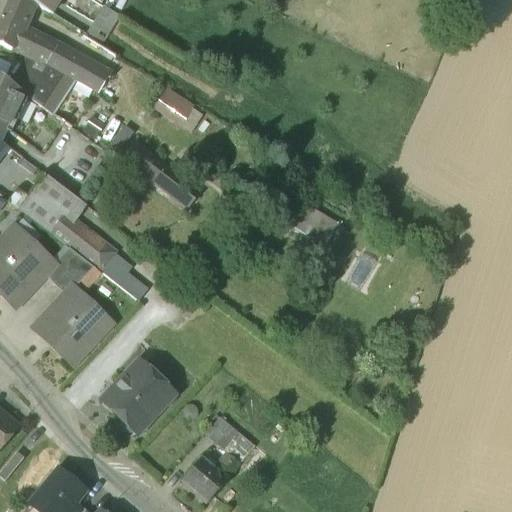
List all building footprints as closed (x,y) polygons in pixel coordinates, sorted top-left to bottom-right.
[(30,4),(24,0),(9,0),(0,20),(0,46),(10,51),(11,50),(31,59),(42,42),(24,32),(20,28),(30,4)] [(24,0),(30,4),(46,13),(53,1),(57,4),(59,0),(24,0)] [(46,13),(82,34),(84,36),(94,19),(63,0),(59,0),(57,4),(53,1),(46,13)] [(118,17),(102,7),(94,19),(84,36),(101,45),(118,17)] [(84,36),(82,34),(78,41),(97,52),(101,46),(84,36)] [(97,52),(78,41),(68,57),(58,71),(76,79),(78,81),(87,68),(97,52)] [(68,57),(42,42),(31,59),(58,71),(68,57)] [(116,55),(101,46),(97,52),(87,68),(102,77),(116,55)] [(11,89),(22,96),(53,116),(76,79),(58,71),(31,59),(11,89)] [(87,68),(78,81),(93,91),(102,77),(87,68)] [(0,141),(5,131),(14,112),(22,96),(11,89),(0,80),(0,141)] [(153,111),(179,127),(192,109),(166,92),(153,111)] [(200,192),(135,142),(122,160),(187,210),(200,192)] [(0,187),(0,198),(17,211),(43,176),(31,167),(21,160),(7,178),(0,187)] [(75,220),(83,206),(43,176),(17,211),(49,235),(61,219),(70,219),(75,220)] [(304,207),(291,229),(323,248),(336,226),(304,207)] [(99,241),(70,219),(61,219),(49,235),(68,250),(79,258),(83,261),(99,241)] [(50,270),(11,233),(0,244),(0,286),(6,292),(1,298),(15,311),(45,279),(52,271),(50,270)] [(99,241),(83,261),(93,269),(100,274),(101,272),(106,266),(116,253),(99,241)] [(68,250),(50,270),(52,271),(45,279),(53,286),(79,258),(68,250)] [(79,258),(53,286),(65,298),(72,291),(73,292),(93,269),(83,261),(79,258)] [(113,271),(106,266),(101,272),(109,277),(113,271)] [(65,298),(35,330),(67,360),(87,339),(93,345),(110,326),(73,292),(72,291),(65,298)] [(138,364),(102,402),(121,420),(120,426),(129,434),(134,432),(136,434),(164,404),(149,389),(156,382),(138,364)] [(0,447),(16,428),(0,415),(0,447)] [(196,431),(227,456),(238,465),(250,476),(261,463),(208,419),(196,431)] [(227,456),(214,471),(225,481),(238,465),(227,456)] [(214,471),(201,460),(180,484),(206,505),(226,481),(225,481),(214,471)] [(57,471),(28,506),(34,511),(66,511),(72,505),(73,505),(83,493),(57,471)]
